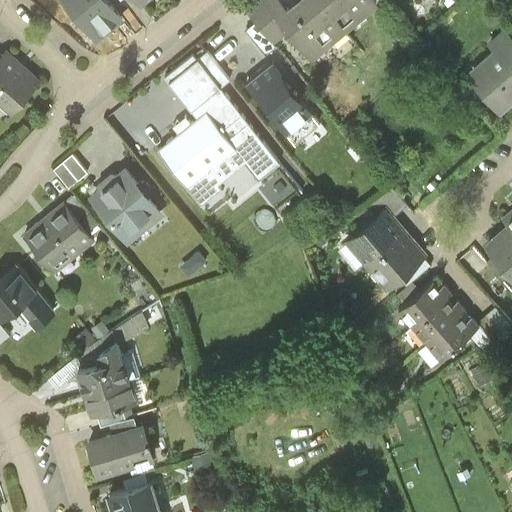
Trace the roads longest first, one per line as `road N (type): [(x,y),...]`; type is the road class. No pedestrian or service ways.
road 1 (residential): [(0,393),(49,416),(78,511)]
road 2 (residential): [(82,85),(54,144),(0,208)]
road 3 (residential): [(198,0),(82,85)]
